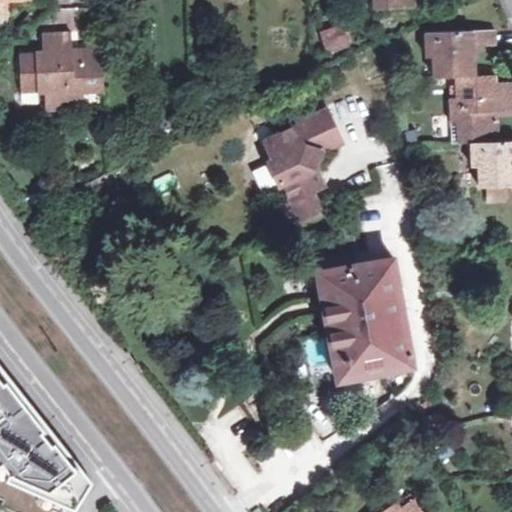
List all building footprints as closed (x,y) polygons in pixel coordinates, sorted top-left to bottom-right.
[(0,0),(0,16),(8,16),(8,0),(0,0)] [(323,51),(352,46),(349,23),(320,27),(323,51)] [(490,110),(497,110),(511,108),(511,79),(494,80),(494,72),(475,74),(473,45),(496,44),(495,28),(426,31),(427,55),(434,54),(434,76),(457,75),(458,96),(450,97),(451,122),(458,122),(460,141),(472,141),(473,165),(479,165),(480,185),(492,185),(506,184),(511,184),(511,138),(499,139),(497,118),(491,118),(490,110)] [(73,57),(73,50),(72,33),(43,34),(43,54),(20,55),(21,85),(44,84),(45,104),(62,104),(62,96),(83,96),(83,89),(105,88),(103,48),(80,49),(80,56),(73,57)] [(343,140),(328,108),(295,123),(296,125),(267,139),(275,157),(271,159),(279,177),(284,175),(294,197),(312,189),(324,183),(316,166),(322,150),(343,140)] [(506,184),(492,185),(493,201),(507,200),(506,184)] [(289,199),(298,217),(320,207),(312,189),(294,197),(289,199)] [(354,236),(321,242),(323,254),(356,248),(354,236)] [(339,377),(414,364),(395,256),(320,269),(339,377)] [(84,496),(92,483),(0,368),(0,464),(1,466),(3,463),(12,474),(9,479),(68,504),(79,495),(84,496)] [(0,475),(9,479),(12,474),(3,463),(1,466),(0,464),(0,475)] [(78,508),(84,496),(79,495),(68,504),(78,508)] [(420,511),(423,510),(415,497),(399,508),(394,502),(379,511),(420,511)]
